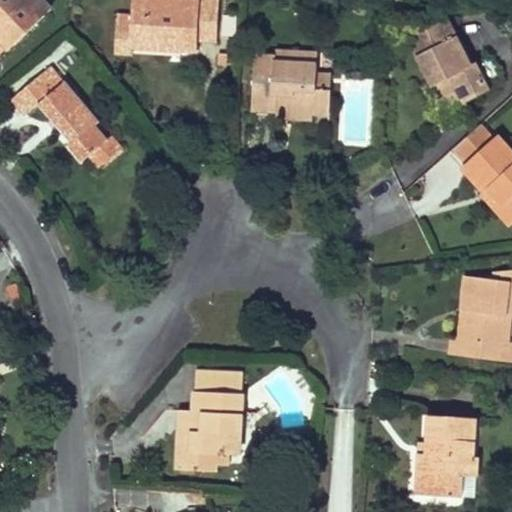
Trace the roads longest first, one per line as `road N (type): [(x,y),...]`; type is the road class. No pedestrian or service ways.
road 1 (residential): [(348,393),(346,345),(328,304),(293,273),(237,259),(176,288),(118,356),(81,459)]
road 2 (unknown): [(472,0),(503,49),(505,89),(293,273)]
road 3 (residential): [(81,459),(72,366),(18,222),(0,198)]
